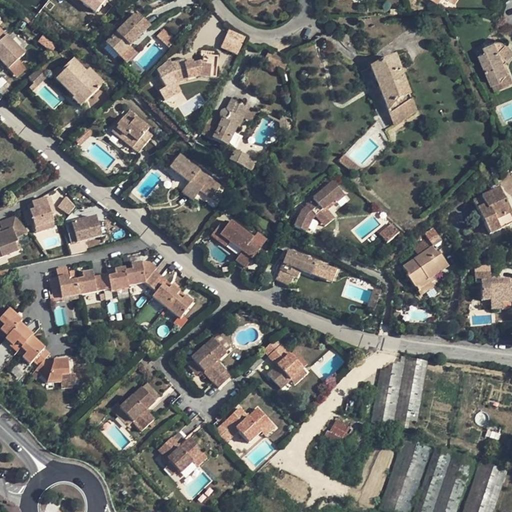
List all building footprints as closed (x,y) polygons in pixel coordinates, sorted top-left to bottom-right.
[(79,0),(95,13),(105,0),(79,0)] [(106,45),(119,57),(129,47),(149,27),(136,14),(106,45)] [(175,42),(163,31),(157,37),(169,48),(175,42)] [(238,51),(243,40),(231,34),(226,44),(238,51)] [(0,41),(0,61),(9,70),(25,54),(7,35),(0,41)] [(498,40),(495,41),(499,51),(506,44),(505,42),(503,41),(501,40),(498,40)] [(495,41),(485,45),(487,51),(480,54),(493,85),(501,81),(500,77),(509,73),(504,64),(511,55),(511,49),(506,44),(499,51),(495,41)] [(129,47),(119,57),(125,64),(135,53),(129,47)] [(284,59),(269,52),(264,63),(284,73),(287,64),(284,59)] [(171,62),(159,68),(163,76),(159,78),(166,89),(175,83),(188,80),(187,76),(199,74),(198,77),(216,79),(218,58),(202,56),(202,64),(200,64),(193,65),(191,59),(171,64),(171,62)] [(394,58),(360,73),(384,132),(415,114),(394,58)] [(64,72),(56,79),(74,97),(77,94),(85,102),(99,89),(84,73),(86,71),(74,59),(62,70),(64,72)] [(51,74),(55,77),(62,70),(58,67),(51,74)] [(89,67),(86,71),(100,86),(104,82),(89,67)] [(41,69),(29,79),(33,84),(36,87),(48,77),(41,69)] [(55,77),(54,78),(56,79),(64,72),(62,70),(55,77)] [(100,86),(86,71),(84,73),(99,89),(101,87),(100,86)] [(511,81),(509,73),(500,77),(504,87),(511,83),(511,81)] [(501,81),(493,85),(495,91),(504,87),(501,81)] [(179,88),(175,83),(166,89),(169,94),(179,88)] [(77,94),(72,99),(80,107),(85,102),(77,94)] [(221,120),(210,114),(201,132),(200,135),(226,148),(237,127),(238,128),(242,120),(249,107),(240,103),(241,101),(235,98),(234,100),(232,99),(226,112),(224,111),(223,112),(221,113),(220,114),(220,116),(220,118),(221,120)] [(256,110),(249,107),(242,120),(250,124),(256,110)] [(131,108),(126,114),(134,120),(136,118),(138,114),(131,108)] [(126,114),(112,131),(133,149),(138,142),(144,147),(150,139),(144,134),(147,131),(149,128),(136,118),(134,120),(126,114)] [(293,128),(292,120),(291,120),(282,116),(279,123),(284,126),(280,133),(288,137),(290,134),(293,128)] [(88,127),(74,140),(78,144),(80,146),(93,133),(88,127)] [(200,135),(201,132),(197,128),(189,136),(196,143),(200,135)] [(144,147),(138,142),(133,149),(138,153),(144,147)] [(248,157),(235,150),(229,162),(242,168),(248,158),(248,157)] [(180,154),(170,167),(189,182),(182,192),(194,200),(201,191),(211,199),(220,185),(200,171),(180,154)] [(359,168),(343,155),(338,162),(354,175),(359,168)] [(256,162),(248,158),(242,168),(251,172),(256,162)] [(305,205),(307,207),(302,211),(294,227),(306,232),(312,219),(315,216),(321,223),(330,215),(326,211),(325,209),(333,201),(336,203),(344,197),(333,182),(305,205)] [(473,201),(489,235),(511,224),(511,215),(500,188),(473,201)] [(69,214),(76,204),(64,197),(57,207),(69,214)] [(50,198),(32,203),(34,210),(29,212),(33,223),(35,228),(53,223),(50,214),(48,207),(52,205),(50,198)] [(333,201),(325,209),(326,211),(336,203),(333,201)] [(33,223),(29,212),(23,214),(27,225),(33,223)] [(81,214),(72,216),(74,223),(83,220),(81,214)] [(334,220),(330,215),(321,223),(324,227),(334,220)] [(15,217),(0,222),(0,225),(1,229),(3,233),(12,230),(15,238),(27,233),(15,217)] [(74,223),(65,225),(69,241),(79,238),(81,242),(108,236),(104,222),(97,224),(95,217),(83,220),(74,223)] [(254,238),(231,220),(225,228),(220,224),(218,227),(223,231),(216,240),(225,247),(229,242),(242,252),(235,261),(246,268),(260,249),(251,242),(254,238)] [(54,227),(53,223),(35,228),(36,233),(54,227)] [(398,234),(390,225),(379,236),(386,244),(398,234)] [(218,227),(211,236),(216,240),(223,231),(218,227)] [(432,228),(424,233),(427,237),(437,235),(432,228)] [(0,258),(1,258),(20,251),(15,238),(12,230),(3,233),(0,234),(0,258)] [(427,238),(413,246),(417,253),(431,245),(427,238)] [(432,247),(403,267),(407,274),(405,275),(417,292),(430,282),(429,280),(448,267),(439,253),(437,254),(432,247)] [(317,262),(287,250),(283,262),(282,263),(279,271),(276,279),(289,286),(293,278),(289,275),(293,267),(301,271),(312,275),(313,272),(324,277),(333,280),(337,271),(317,263),(317,262)] [(145,284),(141,264),(141,263),(131,265),(131,267),(132,271),(125,272),(128,287),(145,284)] [(149,263),(141,264),(145,284),(151,289),(160,277),(154,272),(156,269),(149,263)] [(301,271),(293,267),(289,275),(293,278),(297,279),(301,271)] [(448,267),(434,277),(435,279),(450,269),(448,267)] [(57,279),(50,281),(52,295),(60,293),(61,299),(79,296),(76,281),(75,278),(74,271),(69,272),(71,282),(68,283),(68,277),(66,268),(56,270),(57,279)] [(108,275),(100,277),(103,291),(110,290),(110,292),(128,288),(128,287),(125,272),(124,269),(114,270),(115,276),(108,278),(108,275)] [(491,272),(474,273),(475,283),(480,283),(481,301),(490,301),(490,304),(503,303),(511,302),(511,280),(491,281),(491,272)] [(92,273),(82,275),(83,280),(79,281),(76,281),(79,296),(103,291),(100,277),(93,278),(92,273)] [(160,277),(151,289),(156,294),(152,298),(166,309),(179,293),(171,286),(168,291),(162,286),(165,281),(160,277)] [(420,296),(433,287),(430,282),(417,292),(420,296)] [(381,292),(373,289),(367,307),(374,310),(381,292)] [(179,293),(166,309),(179,320),(193,303),(179,293)] [(10,309),(8,311),(21,323),(22,321),(10,309)] [(8,311),(0,320),(0,323),(4,327),(0,330),(0,331),(7,338),(12,333),(19,325),(20,324),(21,323),(8,311)] [(20,324),(19,325),(32,337),(33,335),(20,324)] [(12,333),(7,338),(5,340),(12,347),(16,343),(22,348),(31,338),(32,337),(19,325),(12,333)] [(218,335),(214,339),(226,353),(231,348),(218,335)] [(44,350),(31,338),(22,348),(21,349),(26,354),(22,358),(29,365),(33,361),(39,367),(45,360),(49,355),(44,350)] [(213,339),(191,359),(193,362),(202,371),(203,373),(206,375),(218,389),(230,377),(217,362),(226,353),(214,339),(213,339)] [(22,348),(16,343),(12,347),(5,340),(4,341),(17,353),(21,349),(22,348)] [(275,340),(263,352),(277,367),(267,376),(280,390),(290,381),(302,369),(289,355),(275,340)] [(294,351),(289,355),(302,369),(307,365),(294,351)] [(393,425),(405,357),(383,354),(371,421),(393,425)] [(415,430),(427,361),(405,357),(393,425),(415,430)] [(45,360),(39,367),(31,375),(36,380),(41,375),(48,381),(47,383),(61,383),(60,377),(68,376),(67,362),(53,362),(52,366),(45,360)] [(193,362),(188,367),(197,376),(202,371),(193,362)] [(302,369),(290,381),(294,386),(307,374),(302,369)] [(146,385),(142,389),(154,402),(158,398),(146,385)] [(141,389),(119,409),(123,413),(132,423),(134,425),(141,432),(149,425),(152,422),(153,421),(147,415),(152,410),(150,407),(154,403),(154,402),(142,389),(141,389)] [(239,409),(221,425),(232,437),(238,432),(248,444),(260,432),(264,437),(274,428),(257,409),(248,419),(239,409)] [(132,423),(123,413),(118,417),(127,427),(132,423)] [(221,425),(215,431),(226,443),(232,437),(221,425)] [(365,438),(355,432),(349,442),(358,449),(365,438)] [(170,440),(176,445),(179,442),(180,443),(184,440),(177,433),(170,440)] [(387,511),(409,511),(431,448),(403,439),(379,509),(387,511)] [(170,440),(158,451),(165,458),(170,463),(177,472),(180,474),(192,463),(202,454),(189,440),(183,446),(180,443),(179,442),(176,445),(170,440)] [(432,511),(452,454),(434,448),(412,511),(432,511)] [(192,463),(196,468),(206,459),(202,454),(192,463)] [(455,511),(473,461),(452,454),(432,511),(455,511)] [(170,463),(165,458),(162,461),(167,466),(170,463)] [(177,472),(170,463),(167,466),(164,469),(172,477),(177,472)] [(493,511),(507,472),(479,463),(462,511),(493,511)]
